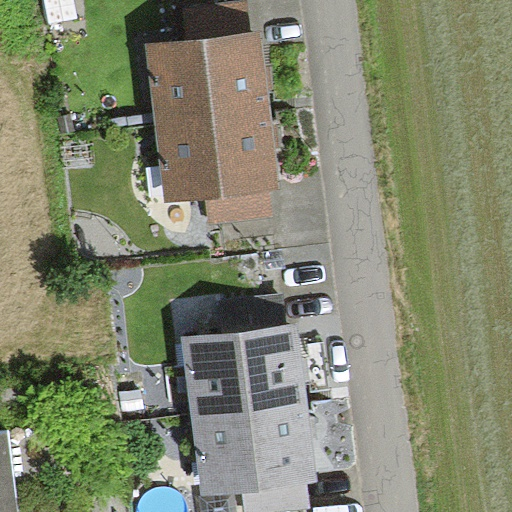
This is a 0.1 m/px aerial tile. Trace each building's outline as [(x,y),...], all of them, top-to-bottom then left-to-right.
[(159,121),(274,109),(266,39),(250,41),(247,10),(188,16),(191,46),(152,50),(159,121)] [(274,109),(159,121),(167,198),(205,194),(208,230),(273,223),(270,189),(282,188),(274,109)] [(193,400),(308,386),(299,317),(283,319),(279,288),(220,295),(224,325),(184,330),(193,400)] [(308,386),(193,400),(203,477),(241,473),(246,508),(310,500),(306,466),(318,465),(308,386)] [(0,511),(19,511),(8,419),(0,419),(0,511)]
